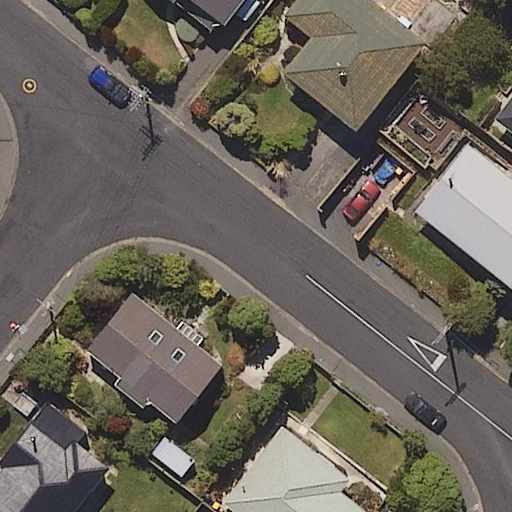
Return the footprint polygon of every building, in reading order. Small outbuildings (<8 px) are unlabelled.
[(171,0),(213,33),(238,0),(171,0)] [(421,42),(369,0),(292,0),(278,18),(305,40),(279,72),(350,130),(421,42)] [(457,20),(436,0),(393,0),(437,41),(457,20)] [(511,90),(493,117),(511,131),(511,90)] [(511,181),(466,144),(412,210),(511,292),(511,181)] [(225,363),(136,290),(91,346),(180,418),(225,363)] [(87,430),(54,404),(0,473),(0,511),(84,511),(80,508),(113,464),(80,439),(87,430)] [(352,475),(285,424),(228,499),(244,511),(376,511),(343,487),(352,475)]
